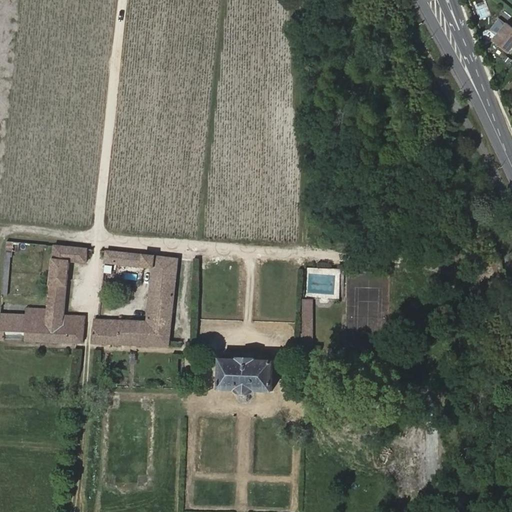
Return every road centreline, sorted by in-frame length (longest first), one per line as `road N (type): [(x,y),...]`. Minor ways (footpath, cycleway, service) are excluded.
road 1 (secondary): [(421,0),(489,118)]
road 2 (unclassified): [(489,118),(441,0)]
road 3 (secondary): [(489,118),(453,0)]
